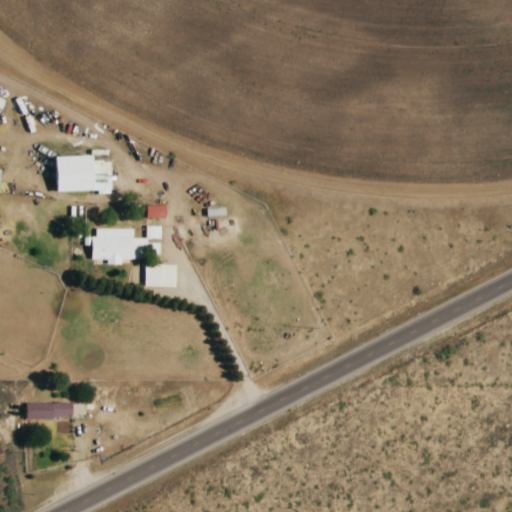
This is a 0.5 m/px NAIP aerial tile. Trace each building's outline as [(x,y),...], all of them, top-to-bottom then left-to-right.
[(107,150),(92,151),(92,160),(107,159),(107,150)] [(56,193),(111,191),(110,162),(91,162),(91,156),(55,157),(56,193)] [(165,206),(147,206),(147,218),(165,218),(165,206)] [(161,239),(160,226),(146,227),(146,240),(161,239)] [(133,229),(95,229),(95,238),(84,238),(84,246),(90,246),(90,261),(106,261),(106,265),(121,265),(121,258),(159,258),(159,245),(146,245),(146,239),(133,239),(133,229)] [(144,287),(175,288),(175,265),(144,265),(144,287)] [(84,404),(25,404),(26,420),(85,419),(84,404)]
